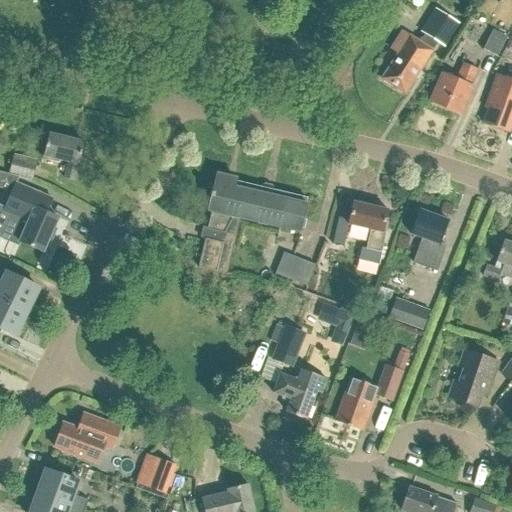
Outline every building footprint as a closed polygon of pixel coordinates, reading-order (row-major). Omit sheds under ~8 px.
[(421,33),(445,48),(460,24),(436,9),(421,33)] [(492,30),(482,50),(496,57),(506,37),(492,30)] [(381,80),(405,95),(433,51),(403,33),(392,50),(398,54),(381,80)] [(457,33),(449,56),(465,62),(473,39),(457,33)] [(511,53),(503,71),(511,75),(511,53)] [(471,86),(478,71),(463,64),(456,80),(443,75),(431,103),(460,115),(472,87),(471,86)] [(511,81),(495,76),(484,108),(488,110),(483,124),(509,133),(511,123),(511,81)] [(65,180),(74,182),(84,143),(49,135),(43,158),(68,164),(65,180)] [(13,157),(8,175),(18,178),(31,181),(36,162),(13,157)] [(15,184),(18,178),(8,175),(0,173),(0,188),(12,193),(15,184)] [(211,213),(207,228),(224,231),(233,218),(240,220),(300,233),(307,205),(305,204),(306,199),(235,182),(235,179),(216,175),(208,212),(211,213)] [(57,230),(54,229),(58,219),(46,214),(52,200),(15,184),(12,193),(3,213),(12,217),(2,240),(19,248),(20,244),(41,253),(40,253),(46,255),(57,230)] [(383,232),(387,211),(353,203),(349,220),(339,218),(332,245),(343,248),(348,226),(370,231),(366,249),(361,248),(359,261),(379,265),(386,233),(383,232)] [(436,271),(438,264),(444,248),(439,246),(448,223),(419,212),(410,235),(422,240),(414,264),(436,271)] [(224,231),(207,228),(198,268),(228,275),(240,220),(233,218),(224,231)] [(511,244),(504,241),(494,268),(486,265),(482,276),(497,282),(500,275),(511,280),(511,244)] [(275,275),(306,287),(315,265),(284,253),(275,275)] [(0,300),(26,313),(38,289),(6,274),(0,285),(0,300)] [(511,295),(502,323),(511,326),(511,295)] [(475,296),(467,327),(479,330),(487,299),(475,296)] [(26,313),(0,300),(0,329),(15,337),(26,313)] [(394,303),(389,318),(422,330),(428,314),(394,303)] [(354,313),(341,308),(340,311),(337,310),(332,326),(335,327),(330,342),(345,348),(356,316),(353,315),(354,313)] [(284,326),(271,360),(291,367),(304,334),(284,326)] [(487,396),(498,363),(463,351),(458,367),(463,369),(459,380),(454,383),(453,382),(448,397),(477,408),(482,394),(487,396)] [(350,379),(345,393),(335,421),(362,431),(375,396),(392,402),(403,372),(408,355),(399,352),(393,368),(386,366),(377,389),(350,379)] [(511,359),(501,375),(511,383),(511,359)] [(226,384),(237,389),(245,367),(234,363),(226,384)] [(273,394),(291,401),(287,412),(306,420),(317,391),(321,393),(326,379),(302,370),(296,386),(278,380),(274,391),(273,394)] [(54,448),(97,465),(103,448),(111,451),(120,429),(84,415),(78,430),(63,424),(54,448)] [(165,495),(167,487),(170,488),(175,475),(172,474),(175,466),(157,460),(146,488),(137,484),(135,488),(166,500),(168,496),(165,495)] [(87,470),(79,467),(76,476),(84,479),(87,470)] [(45,470),(36,495),(82,511),(84,511),(88,502),(74,497),(79,483),(45,470)] [(253,511),(248,485),(227,490),(228,494),(202,500),(202,503),(204,511),(253,511)] [(408,487),(400,510),(405,511),(454,511),(457,504),(436,498),(437,497),(408,487)] [(82,511),(36,495),(30,511),(82,511)] [(478,501),(474,511),(493,511),(496,507),(478,501)]
